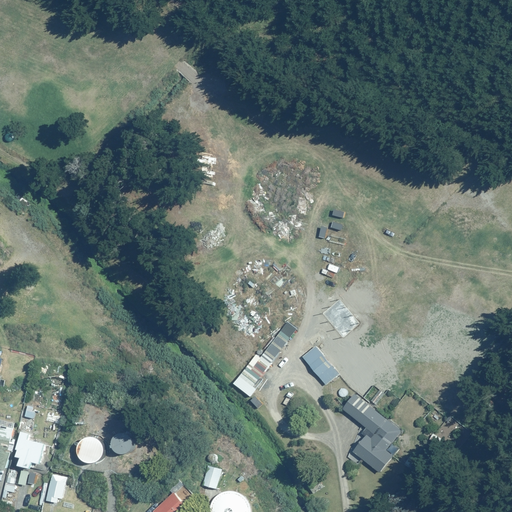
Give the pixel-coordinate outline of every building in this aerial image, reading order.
[(339,298),(320,314),(342,338),(359,323),(339,298)] [(234,384),(251,397),(256,389),(253,387),(297,330),(287,322),(260,357),(257,354),(234,384)] [(316,346),(303,356),(326,385),(339,374),(316,346)] [(381,389),(380,390),(371,401),(377,405),(386,393),(381,389)] [(402,431),(356,394),(344,409),(367,428),(363,433),(366,436),(353,452),(386,479),(401,461),(386,450),(402,431)] [(34,406),(27,405),(25,416),(33,418),(35,412),(33,411),(34,406)] [(424,423),(431,414),(421,407),(415,415),(424,423)] [(107,422),(107,421),(107,420),(106,419),(106,418),(105,417),(105,416),(104,416),(104,415),(103,415),(103,414),(102,414),(101,413),(100,413),(99,413),(98,413),(97,413),(96,413),(95,413),(94,414),(93,414),(92,415),(91,416),(90,417),(90,418),(89,419),(89,420),(89,421),(89,422),(89,423),(89,424),(89,425),(90,426),(90,427),(91,428),(92,429),(93,429),(93,430),(94,430),(95,430),(95,431),(96,431),(97,431),(98,431),(99,431),(100,431),(101,431),(102,430),(103,429),(104,429),(104,428),(105,428),(105,427),(106,427),(106,426),(106,425),(107,424),(107,423),(107,422)] [(33,425),(26,423),(23,431),(30,434),(33,425)] [(0,468),(5,470),(15,429),(0,425),(0,468)] [(18,450),(16,456),(21,457),(18,465),(30,468),(31,462),(40,464),(45,444),(28,440),(29,434),(21,432),(16,450),(18,450)] [(113,449),(117,453),(120,455),(124,455),(128,454),(131,452),(134,450),(135,446),(135,442),(134,438),(131,434),(126,432),(121,432),(116,434),(113,439),(112,444),(113,449)] [(442,438),(434,432),(429,439),(438,445),(442,438)] [(93,437),(87,437),(83,440),(79,444),(78,449),(79,454),(81,458),(85,462),(90,463),(96,462),(101,459),(104,454),(104,449),(102,443),(98,439),(93,437)] [(411,454),(404,463),(410,468),(417,459),(411,454)] [(222,470),(208,466),(203,486),(217,489),(222,470)] [(29,472),(22,470),(19,484),(26,486),(29,472)] [(16,493),(18,474),(18,472),(9,471),(8,482),(5,482),(4,491),(16,493)] [(52,474),(46,500),(57,503),(58,498),(63,499),(67,477),(52,474)] [(178,478),(167,487),(172,493),(183,484),(178,478)] [(235,491),(227,491),(220,493),(215,498),(211,504),(210,511),(209,511),(251,511),(251,508),(248,500),(243,494),(235,491)] [(184,511),(189,508),(174,492),(153,511),(184,511)]
